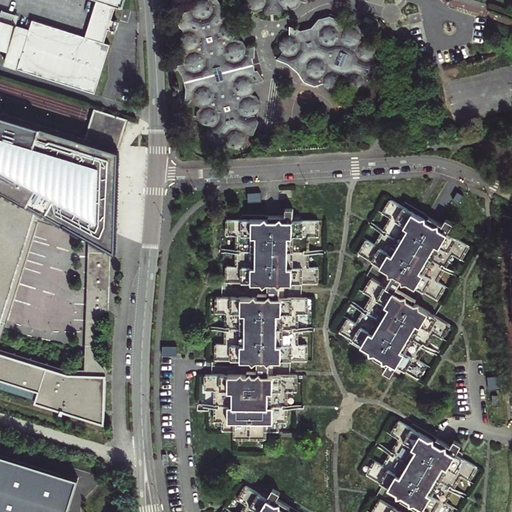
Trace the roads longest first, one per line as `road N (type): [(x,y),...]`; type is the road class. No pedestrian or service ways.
road 1 (residential): [(511,192),(435,160),(156,173)]
road 2 (residential): [(156,173),(141,418)]
road 3 (residential): [(153,37),(156,173)]
road 4 (residential): [(478,431),(469,340),(448,317)]
